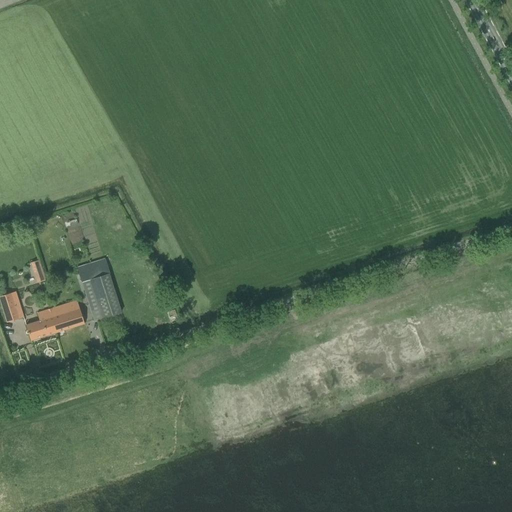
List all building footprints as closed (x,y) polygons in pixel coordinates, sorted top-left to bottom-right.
[(77,268),(94,321),(121,312),(105,259),(77,268)] [(32,269),(36,283),(45,280),(41,267),(32,269)] [(0,296),(0,300),(7,323),(23,318),(15,292),(0,296)] [(52,321),(56,333),(84,324),(77,301),(55,308),(57,316),(54,317),(55,320),(52,321)] [(26,325),(31,341),(56,333),(52,321),(55,320),(54,317),(57,316),(55,308),(37,313),(39,321),(26,325)]
